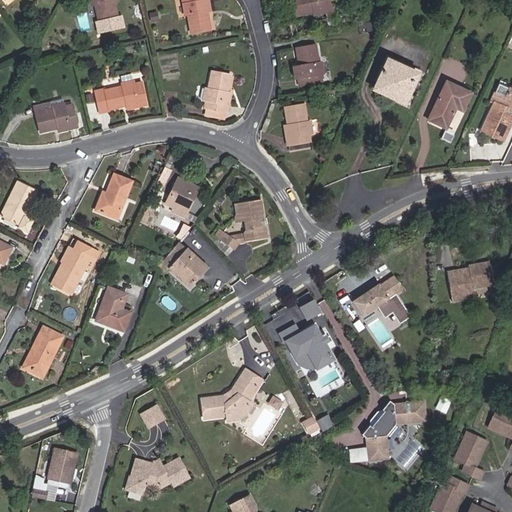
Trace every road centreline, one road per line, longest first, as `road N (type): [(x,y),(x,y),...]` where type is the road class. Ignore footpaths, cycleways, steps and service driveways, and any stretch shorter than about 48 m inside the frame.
road 1 (residential): [(98,393),(309,266)]
road 2 (residential): [(0,354),(80,185),(80,150)]
road 3 (residential): [(336,249),(426,199),(511,181)]
road 4 (residential): [(80,150),(164,130),(239,149)]
road 5 (residential): [(239,149),(267,85),(263,39),(247,0)]
road 6 (residential): [(98,393),(105,432),(83,511)]
